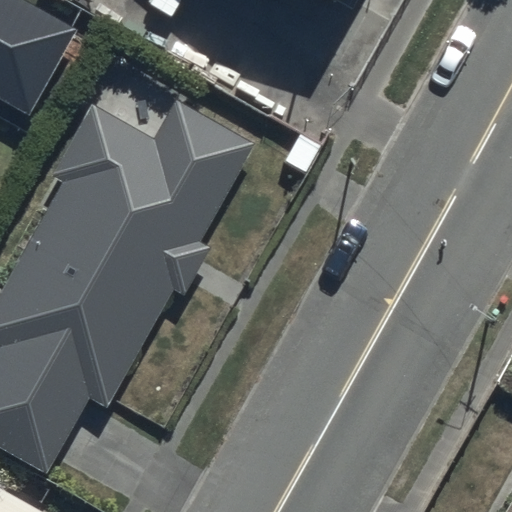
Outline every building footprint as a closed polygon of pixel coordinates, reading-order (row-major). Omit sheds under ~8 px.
[(75,35),(14,0),(0,0),(0,104),(27,120),(75,35)] [(347,0),(304,0),(338,18),(347,0)] [(0,456),(44,481),(88,403),(106,413),(173,293),(181,298),(207,252),(199,247),(255,149),(173,102),(150,143),(89,108),(51,180),(64,187),(0,298),(0,456)] [(0,511),(31,511),(0,494),(0,511)] [(511,511),(511,494),(502,511),(511,511)]
